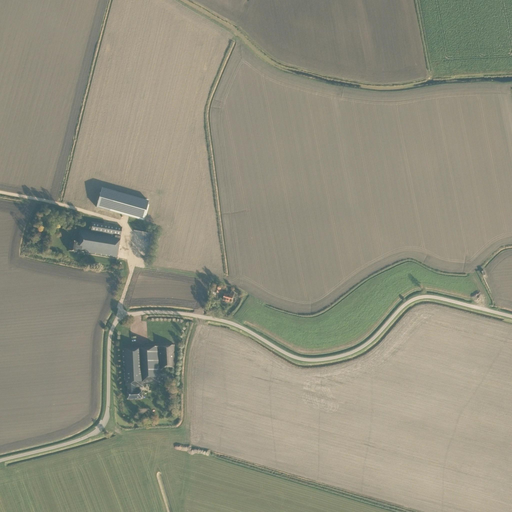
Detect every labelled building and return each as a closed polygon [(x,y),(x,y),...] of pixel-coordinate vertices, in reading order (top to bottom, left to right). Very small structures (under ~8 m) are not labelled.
[(109,212),(143,221),(148,201),(115,192),(109,212)] [(91,232),(121,237),(122,228),(92,223),(91,232)] [(121,237),(91,232),(79,230),(77,242),(70,241),(68,251),(76,252),(76,249),(80,250),(80,252),(117,258),(121,237)] [(234,294),(228,293),(228,294),(225,293),(223,300),(232,302),(234,294)] [(176,370),(175,345),(123,349),(125,381),(126,380),(126,385),(128,385),(128,392),(127,392),(128,400),(142,399),(142,391),(140,391),(140,388),(146,387),(146,383),(160,382),(159,371),(176,370)]
